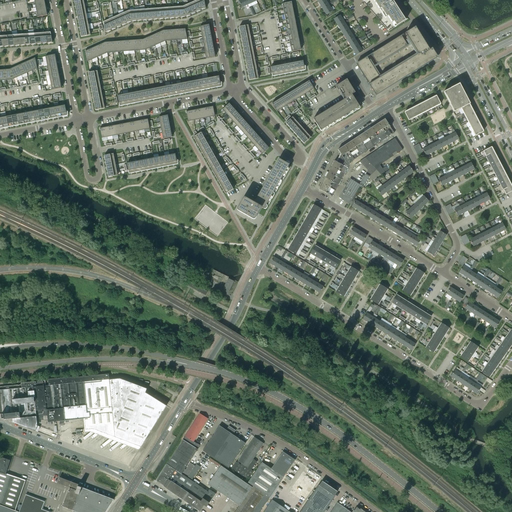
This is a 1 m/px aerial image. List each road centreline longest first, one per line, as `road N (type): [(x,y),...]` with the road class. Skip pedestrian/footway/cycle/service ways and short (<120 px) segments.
road 1 (residential): [(511,362),(477,404),(258,268)]
road 2 (tertiary): [(439,511),(306,411),(217,372)]
road 3 (unclassified): [(373,511),(262,434),(184,401)]
road 4 (residential): [(442,274),(456,241),(386,106)]
road 5 (tertiary): [(182,364),(109,346),(0,348)]
road 6 (tertiary): [(0,368),(92,358),(182,364)]
road 7 (residential): [(301,188),(442,274)]
road 8 (tertiary): [(184,401),(258,268)]
road 9 (unclassified): [(135,481),(0,425)]
road 10 (residential): [(89,119),(230,91)]
road 11 (residential): [(76,121),(87,179),(94,180),(100,177),(89,119)]
road 12 (residential): [(53,0),(76,121)]
road 13 (residential): [(89,119),(66,0)]
